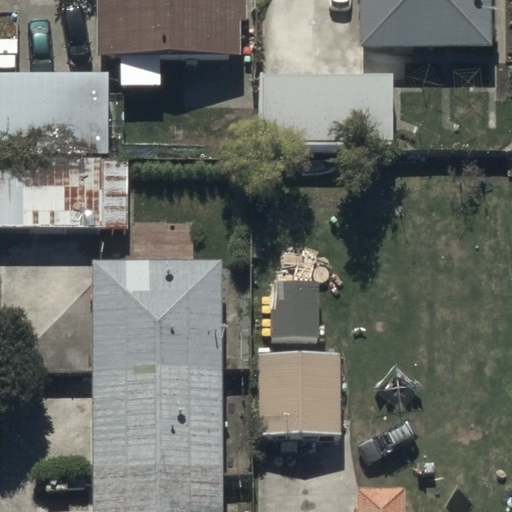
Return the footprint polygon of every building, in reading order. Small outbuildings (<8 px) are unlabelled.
[(214,62),(213,0),(72,0),(73,63),(214,62)] [(365,0),(366,51),(491,50),(490,0),(365,0)] [(389,79),(264,80),(264,153),(389,152),(389,79)] [(102,81),(0,81),(0,152),(102,152),(102,81)] [(0,165),(0,235),(124,235),(124,166),(0,165)] [(221,511),(223,270),(95,269),(93,511),(221,511)] [(312,289),(267,290),(269,345),(313,344),(312,289)] [(456,298),(428,298),(427,377),(450,377),(451,359),(455,359),(456,298)] [(256,361),(258,452),(338,450),(337,359),(256,361)] [(402,511),(402,492),(356,492),(355,511),(402,511)]
